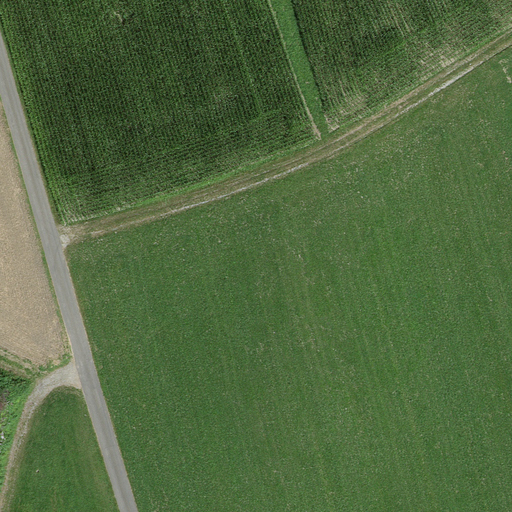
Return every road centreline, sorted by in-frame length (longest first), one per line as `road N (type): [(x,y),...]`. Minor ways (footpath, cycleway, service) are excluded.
road 1 (track): [(49,238),(268,174),(347,137),(511,36)]
road 2 (unclassified): [(0,63),(127,511)]
road 3 (track): [(4,511),(11,451),(29,405),(57,380),(85,370)]
